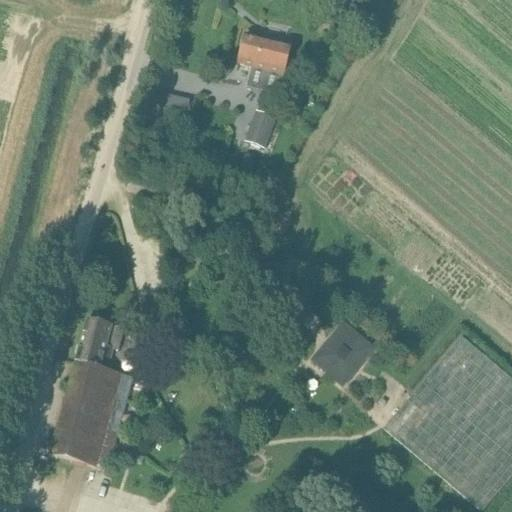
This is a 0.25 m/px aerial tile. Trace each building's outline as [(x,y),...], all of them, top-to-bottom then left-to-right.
[(351,6),(345,14),(359,25),(365,17),(351,6)] [(284,77),(291,47),(246,36),(238,66),(284,77)] [(255,112),(244,143),(264,151),(276,120),(255,112)] [(226,155),(224,162),(233,165),(235,157),(226,155)] [(243,162),(241,170),(252,173),(254,166),(243,162)] [(50,458),(91,469),(106,474),(113,451),(117,436),(126,404),(139,408),(146,384),(132,380),(132,379),(106,373),(112,351),(117,352),(122,334),(117,333),(118,330),(87,321),(80,345),(77,347),(75,355),(77,359),(50,458)] [(332,335),(309,362),(341,390),(365,363),(375,351),(343,323),(332,335)] [(480,511),(484,511),(506,486),(511,478),(511,381),(461,339),(384,431),(480,511)] [(141,466),(143,459),(136,457),(134,464),(141,466)]
